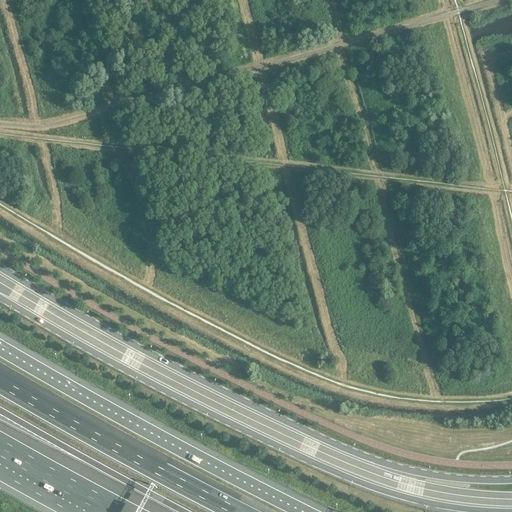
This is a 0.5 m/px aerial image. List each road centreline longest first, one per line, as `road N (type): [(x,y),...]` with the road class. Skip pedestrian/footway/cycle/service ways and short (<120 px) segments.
road 1 (secondary): [(511,480),(439,477),(367,458),(181,371),(0,268)]
road 2 (secondary): [(0,296),(174,396),(327,469),(417,501),(491,511)]
road 3 (motorway): [(293,511),(0,353)]
road 4 (motorway): [(235,511),(0,383)]
road 5 (motorway): [(183,511),(0,413)]
road 6 (motorway): [(0,447),(117,511)]
